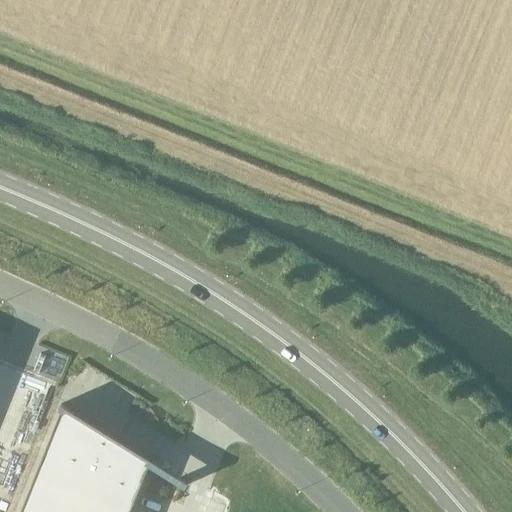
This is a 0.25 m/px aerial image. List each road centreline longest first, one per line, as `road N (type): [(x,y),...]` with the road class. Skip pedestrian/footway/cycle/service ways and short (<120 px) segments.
road 1 (primary): [(0,187),(156,260),(277,338),(382,426),(463,511)]
road 2 (track): [(511,278),(0,73)]
road 3 (unclassified): [(0,284),(183,382),(342,511)]
